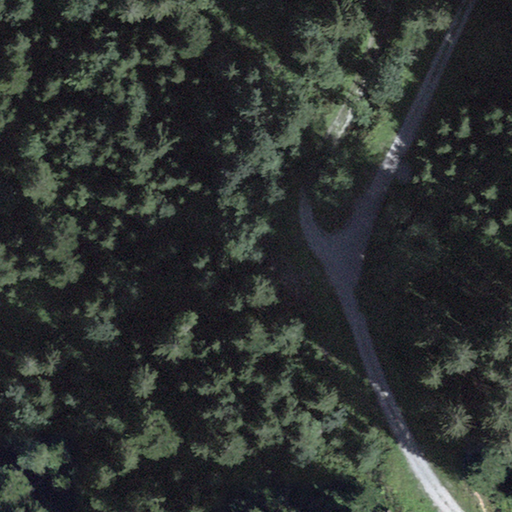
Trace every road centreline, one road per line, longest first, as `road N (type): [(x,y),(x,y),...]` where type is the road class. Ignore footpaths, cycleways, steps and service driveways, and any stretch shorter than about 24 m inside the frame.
road 1 (track): [(455,511),(420,469),(391,412),(353,310),(353,277),(368,216),(469,0)]
road 2 (track): [(388,0),(389,15),(303,199),(325,254),(356,262)]
